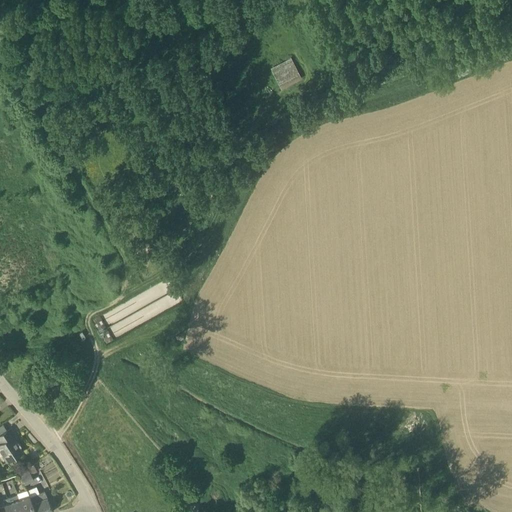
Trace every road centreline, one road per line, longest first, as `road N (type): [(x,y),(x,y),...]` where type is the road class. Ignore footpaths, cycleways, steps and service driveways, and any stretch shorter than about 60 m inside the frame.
road 1 (track): [(511,37),(281,122),(249,152),(188,274),(168,271),(88,316),(97,351),(93,375),(53,442)]
road 2 (residential): [(90,508),(53,442),(0,381)]
